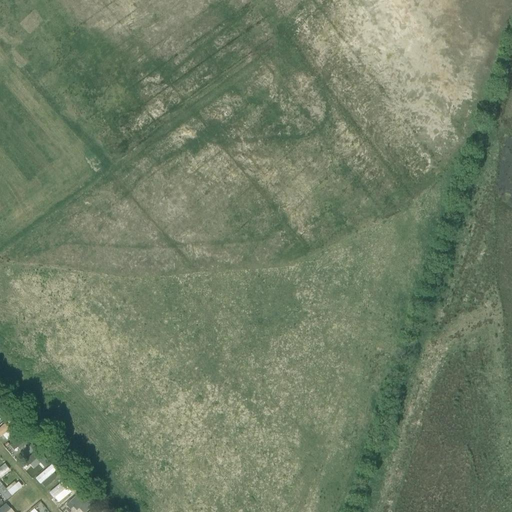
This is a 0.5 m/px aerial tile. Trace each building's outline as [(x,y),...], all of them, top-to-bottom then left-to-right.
[(32,466),(37,472),(42,468),(37,462),(32,466)] [(6,490),(0,481),(0,478),(4,475),(0,469),(0,494),(5,501),(23,487),(18,481),(6,490)] [(47,492),(51,498),(57,494),(60,498),(69,492),(61,482),(47,492)] [(21,511),(29,504),(23,497),(15,503),(21,511)] [(48,511),(42,503),(29,511),(48,511)]
